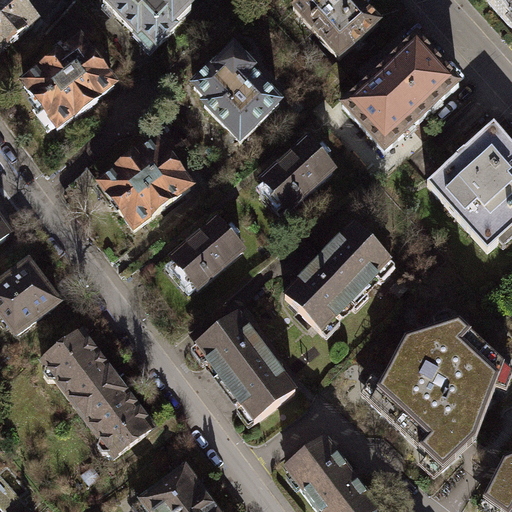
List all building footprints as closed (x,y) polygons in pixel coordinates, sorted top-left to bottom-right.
[(14,0),(0,0),(0,52),(8,46),(9,47),(35,24),(14,0)] [(189,10),(192,7),(193,1),(191,0),(106,0),(104,3),(138,39),(142,35),(156,50),(175,33),(173,31),(192,13),(189,10)] [(305,0),(293,11),(339,62),(379,27),(366,12),(368,10),(359,0),(305,0)] [(511,0),(486,0),(511,28),(511,0)] [(77,3),(47,36),(61,54),(71,46),(74,50),(81,44),(82,46),(100,32),(77,3)] [(417,42),(342,109),(385,156),(460,89),(417,42)] [(74,50),(24,87),(58,132),(75,119),(76,120),(99,103),(98,101),(115,89),(82,46),(81,44),(74,50)] [(9,47),(8,46),(0,52),(0,86),(22,62),(9,47)] [(250,72),(254,69),(254,64),(246,56),(241,55),(237,58),(234,55),(216,73),(214,72),(195,90),(208,104),(205,108),(240,145),(279,108),(251,78),(254,75),(250,72)] [(511,147),(495,128),(427,188),(488,255),(511,233),(511,147)] [(309,145),(263,185),(288,214),(334,175),(309,145)] [(102,188),(100,189),(117,211),(134,234),(191,191),(157,146),(141,158),(140,157),(116,175),(118,176),(102,188)] [(117,211),(100,189),(102,188),(88,169),(69,187),(71,190),(70,204),(67,206),(69,208),(117,211)] [(0,245),(10,238),(0,224),(0,245)] [(218,224),(172,263),(197,292),(243,253),(218,224)] [(285,300),(323,338),(379,282),(377,280),(390,266),(355,230),(285,300)] [(0,315),(0,316),(17,338),(58,307),(50,295),(51,294),(41,282),(40,283),(29,268),(0,289),(0,315)] [(238,319),(195,352),(253,428),(296,395),(238,319)] [(406,343),(370,405),(444,473),(476,443),(505,368),(460,325),(406,343)] [(42,365),(46,370),(44,377),(48,384),(56,385),(78,413),(119,383),(83,335),(42,365)] [(78,413),(100,442),(98,450),(102,456),(110,456),(114,461),(155,430),(119,383),(78,413)] [(377,511),(326,444),(287,473),(316,511),(377,511)] [(511,511),(511,460),(504,462),(483,502),(496,511),(511,511)] [(92,468),(81,476),(90,488),(101,479),(92,468)] [(143,503),(149,511),(213,511),(215,511),(185,471),(143,503)]
